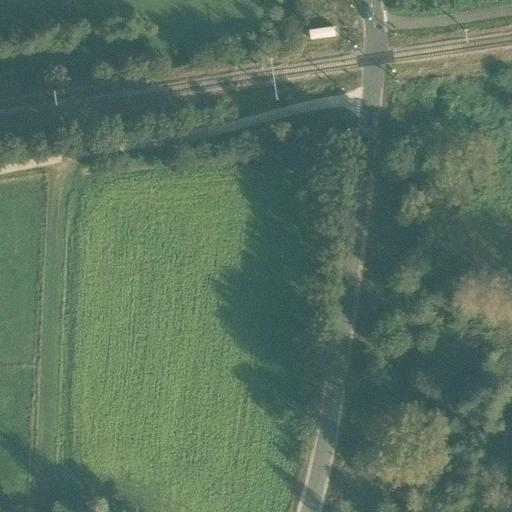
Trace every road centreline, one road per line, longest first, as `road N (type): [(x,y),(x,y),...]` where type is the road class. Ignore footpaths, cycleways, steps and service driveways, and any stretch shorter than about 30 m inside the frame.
road 1 (unclassified): [(375,24),(320,470),(307,511)]
road 2 (unclassified): [(375,24),(421,26),(511,12)]
